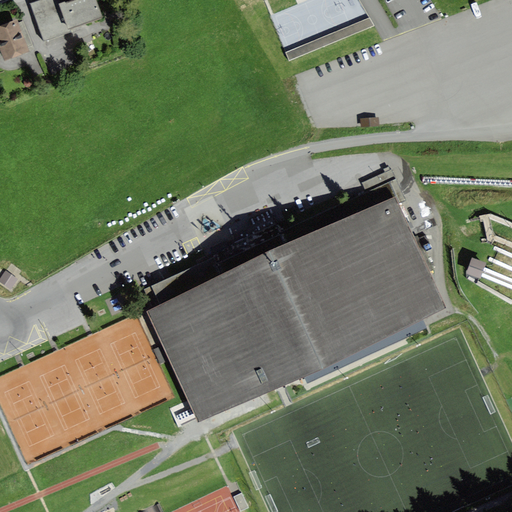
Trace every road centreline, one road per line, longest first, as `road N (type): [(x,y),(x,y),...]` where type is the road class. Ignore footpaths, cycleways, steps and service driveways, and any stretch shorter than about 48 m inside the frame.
road 1 (residential): [(0,319),(307,149),(511,128)]
road 2 (track): [(88,511),(209,425)]
